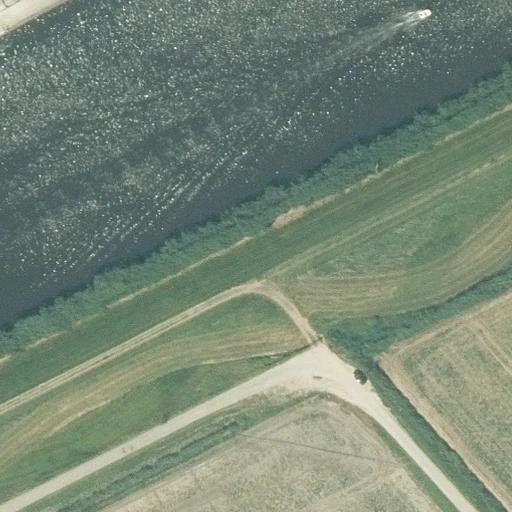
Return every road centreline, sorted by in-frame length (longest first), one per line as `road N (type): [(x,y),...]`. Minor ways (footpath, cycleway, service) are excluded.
road 1 (track): [(0,408),(511,146)]
road 2 (unclassified): [(466,511),(321,352),(3,511)]
